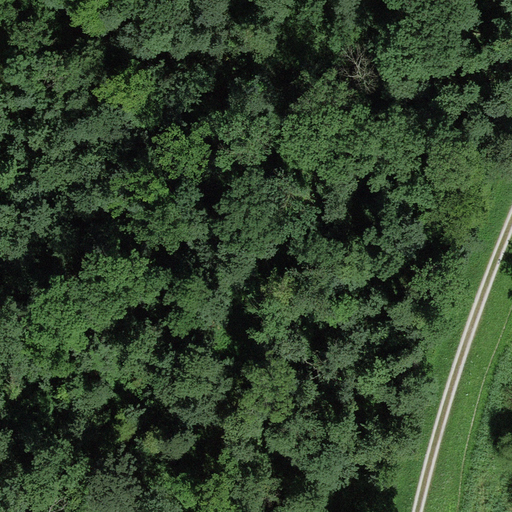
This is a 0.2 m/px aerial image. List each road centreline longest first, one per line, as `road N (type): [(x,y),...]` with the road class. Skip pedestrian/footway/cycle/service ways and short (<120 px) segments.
road 1 (track): [(197,511),(385,0)]
road 2 (track): [(511,221),(446,404),(418,511)]
